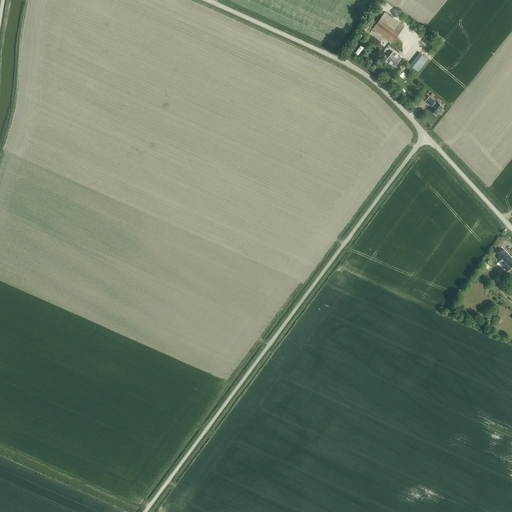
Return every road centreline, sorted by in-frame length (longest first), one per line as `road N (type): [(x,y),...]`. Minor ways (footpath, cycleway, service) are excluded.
road 1 (unclassified): [(144,511),(426,135)]
road 2 (unclassified): [(426,135),(365,73),(203,0)]
road 3 (unclassified): [(511,228),(426,135)]
